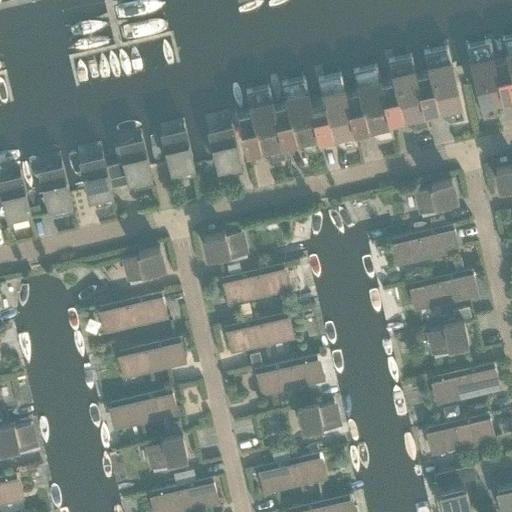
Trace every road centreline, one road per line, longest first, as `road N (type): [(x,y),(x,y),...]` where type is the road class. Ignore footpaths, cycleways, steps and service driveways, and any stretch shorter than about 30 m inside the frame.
road 1 (residential): [(174,220),(469,151)]
road 2 (residential): [(241,511),(174,220)]
road 3 (residential): [(511,348),(469,151)]
road 4 (residential): [(0,258),(174,220)]
